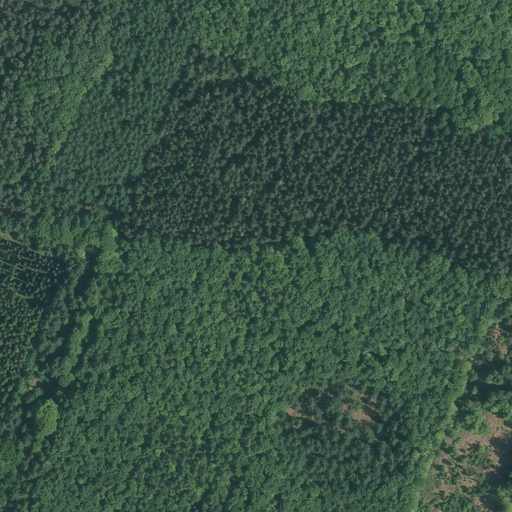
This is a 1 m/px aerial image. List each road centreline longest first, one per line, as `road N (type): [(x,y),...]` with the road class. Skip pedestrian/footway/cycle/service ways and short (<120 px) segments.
road 1 (track): [(208,0),(2,511)]
road 2 (track): [(116,232),(225,249),(359,228),(501,270)]
road 3 (track): [(405,511),(501,270)]
